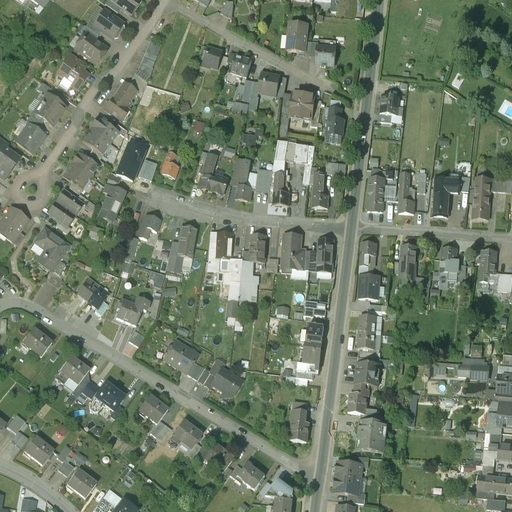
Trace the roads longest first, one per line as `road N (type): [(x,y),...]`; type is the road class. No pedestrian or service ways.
road 1 (residential): [(317,480),(31,306),(0,307)]
road 2 (tertiary): [(350,226),(317,480)]
road 3 (residential): [(162,0),(30,191)]
road 4 (tertiary): [(377,0),(350,226)]
road 5 (residential): [(350,226),(216,213),(147,192)]
road 6 (residential): [(165,0),(324,87)]
road 7 (residential): [(511,236),(350,226)]
